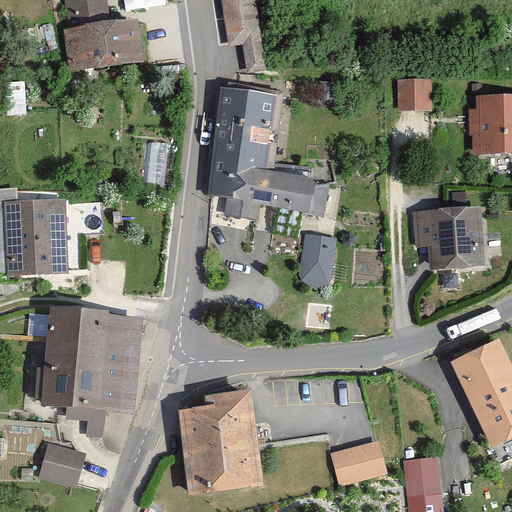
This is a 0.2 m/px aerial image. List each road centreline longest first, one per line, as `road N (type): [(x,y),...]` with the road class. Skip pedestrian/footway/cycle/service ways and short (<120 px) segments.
road 1 (tertiary): [(170,364),(202,103),(194,0)]
road 2 (unclassified): [(170,364),(406,342),(511,304)]
road 3 (tertiary): [(115,511),(170,364)]
